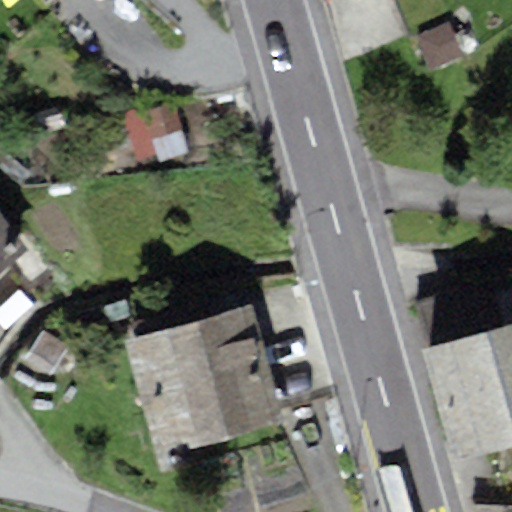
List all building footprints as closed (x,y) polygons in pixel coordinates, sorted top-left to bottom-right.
[(464,55),(449,21),(415,36),(430,70),(464,55)] [(0,209),(0,271),(30,249),(0,209)] [(143,402),(269,365),(251,304),(125,341),(143,402)] [(511,323),(421,348),(453,463),(511,447),(511,323)] [(269,365),(143,402),(159,459),(286,422),(269,365)]
